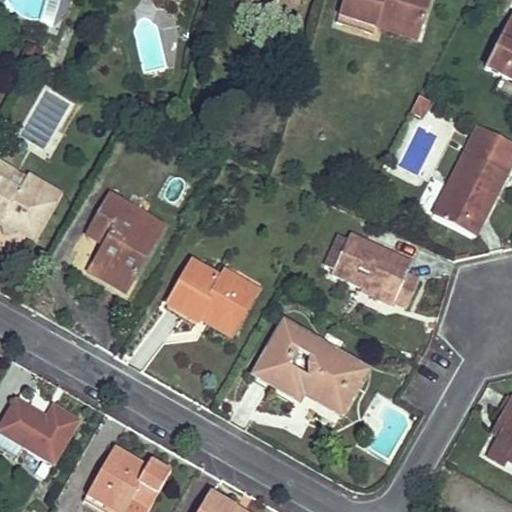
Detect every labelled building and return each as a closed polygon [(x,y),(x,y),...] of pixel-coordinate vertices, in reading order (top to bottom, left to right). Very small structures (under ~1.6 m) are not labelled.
[(285,0),(298,3),(298,0),(228,0),(228,1),(272,13),(275,0),(285,0)] [(421,31),(430,0),(343,0),(339,13),(377,26),(380,17),(421,31)] [(377,26),(418,39),(421,31),(380,17),(377,26)] [(511,18),(510,18),(484,69),(511,82),(511,18)] [(418,97),(414,104),(411,111),(418,115),(427,101),(418,97)] [(511,144),(478,127),(431,215),(473,238),(511,165),(511,144)] [(29,177),(1,162),(0,163),(0,177),(23,190),(29,177)] [(37,241),(62,196),(29,177),(23,190),(0,177),(0,219),(5,221),(10,236),(23,233),(37,241)] [(87,276),(105,286),(122,297),(163,229),(109,197),(85,237),(104,249),(87,276)] [(391,305),(405,311),(418,283),(404,277),(409,266),(349,238),(331,278),(361,291),(363,287),(392,301),(391,305)] [(236,330),(256,294),(222,276),(219,282),(190,266),(168,308),(198,325),(205,313),(236,330)] [(392,301),(363,287),(361,291),(359,296),(388,310),(391,305),(392,301)] [(303,396),(321,406),(339,417),(365,374),(283,326),(253,377),(298,403),(303,396)] [(511,401),(502,415),(508,418),(489,452),(507,462),(511,464),(511,401)] [(49,422),(18,406),(1,437),(55,468),(80,424),(56,411),(49,422)] [(150,511),(171,476),(150,464),(148,468),(117,450),(87,499),(103,509),(106,504),(119,511),(150,511)] [(507,462),(489,452),(485,460),(503,470),(507,462)] [(233,511),(208,498),(199,511),(233,511)] [(98,511),(119,511),(106,504),(103,509),(87,499),(85,503),(98,511)] [(68,511),(70,511),(55,502),(49,511),(68,511)]
